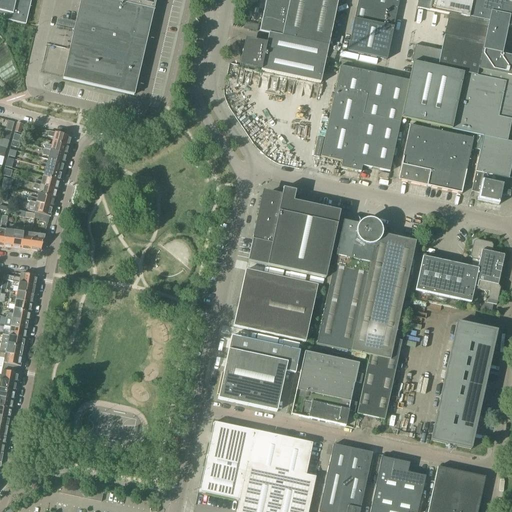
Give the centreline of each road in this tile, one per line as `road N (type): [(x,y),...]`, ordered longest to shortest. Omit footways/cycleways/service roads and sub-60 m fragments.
road 1 (unclassified): [(166,0),(142,104),(131,114),(35,92),(49,0)]
road 2 (unclassified): [(496,468),(198,405)]
road 3 (unclassified): [(511,226),(246,171)]
road 4 (unclassified): [(246,171),(198,405)]
road 5 (residential): [(50,267),(81,134),(0,109)]
road 6 (residential): [(11,472),(50,267)]
road 7 (unknown): [(326,90),(312,142),(298,149),(273,130),(250,90),(261,80),(294,82)]
road 8 (unclassified): [(496,468),(511,324)]
